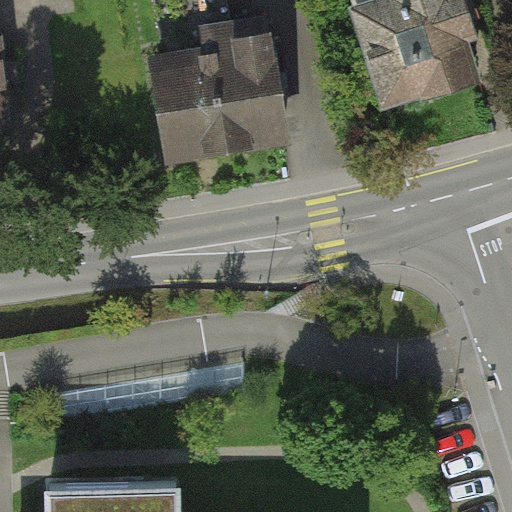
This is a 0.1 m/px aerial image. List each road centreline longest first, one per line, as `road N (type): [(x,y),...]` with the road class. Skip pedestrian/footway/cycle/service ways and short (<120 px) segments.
road 1 (unclassified): [(0,276),(329,231),(456,196)]
road 2 (residential): [(456,196),(511,351)]
